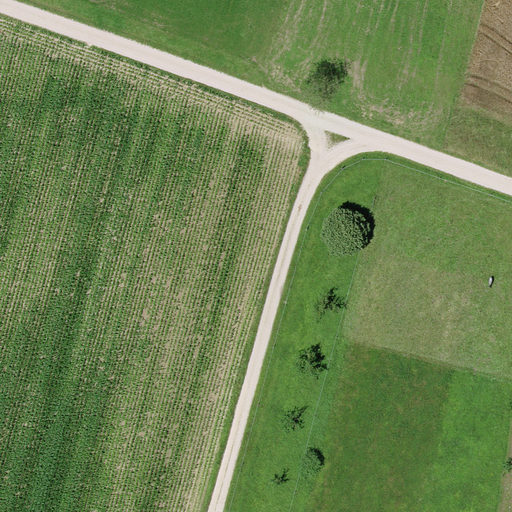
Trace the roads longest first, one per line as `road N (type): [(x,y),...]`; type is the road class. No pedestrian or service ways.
road 1 (track): [(511,193),(0,5)]
road 2 (track): [(334,129),(228,511)]
